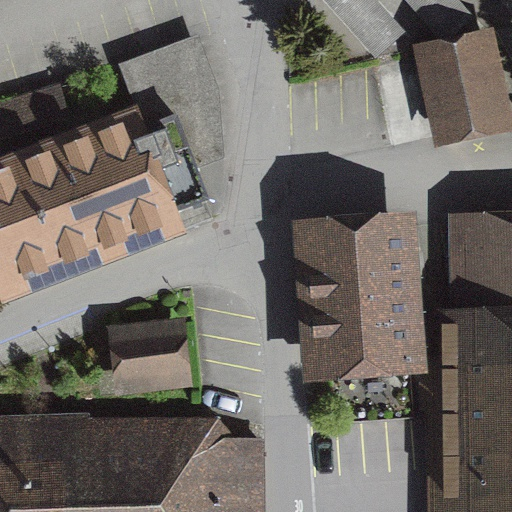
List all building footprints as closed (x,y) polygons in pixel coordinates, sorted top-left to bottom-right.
[(329,0),(378,54),(408,28),(383,0),(329,0)] [(373,65),(391,146),(496,123),(481,53),(434,64),(432,52),(373,65)] [(152,54),(121,65),(140,117),(171,105),(152,54)] [(0,103),(0,135),(66,115),(57,86),(0,103)] [(207,199),(176,116),(0,181),(0,248),(11,277),(207,199)] [(452,320),(456,511),(511,511),(511,224),(465,225),(467,320),(452,320)] [(401,226),(309,233),(319,366),(411,359),(401,226)] [(130,341),(132,375),(174,372),(170,338),(130,341)] [(0,433),(0,511),(260,511),(260,441),(23,445),(22,434),(0,433)]
